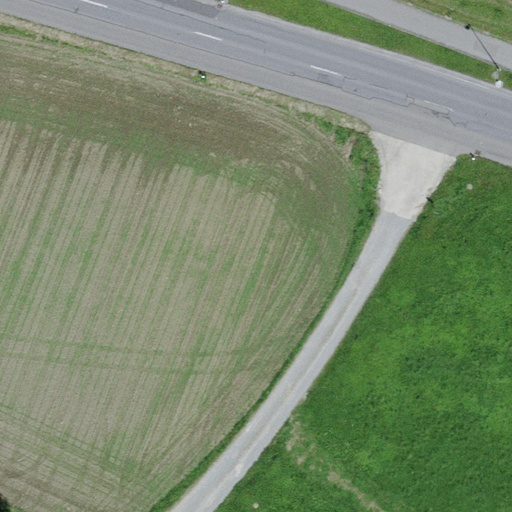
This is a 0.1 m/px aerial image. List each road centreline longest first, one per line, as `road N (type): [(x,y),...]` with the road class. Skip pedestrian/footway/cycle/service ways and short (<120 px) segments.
road 1 (track): [(427,103),(398,185),(312,347),(175,511)]
road 2 (primary): [(511,134),(81,0)]
